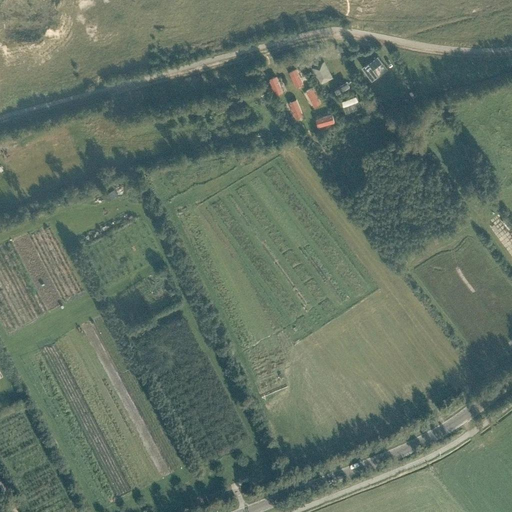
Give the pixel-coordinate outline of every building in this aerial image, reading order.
[(378,55),(368,62),(368,61),(362,66),(372,79),(378,74),(373,68),(383,61),(378,55)] [(289,70),(297,86),(305,82),(297,66),(289,70)] [(276,94),(284,90),(277,74),(269,77),(276,94)] [(337,92),(351,85),(348,80),(335,87),(337,92)] [(307,89),(314,105),(322,101),(315,85),(307,89)] [(342,98),(343,105),(359,101),(358,95),(342,98)] [(297,117),(305,114),(297,97),(289,101),(297,117)] [(319,126),(336,120),(333,112),(316,118),(319,126)] [(209,510),(225,504),(221,493),(205,499),(209,510)]
